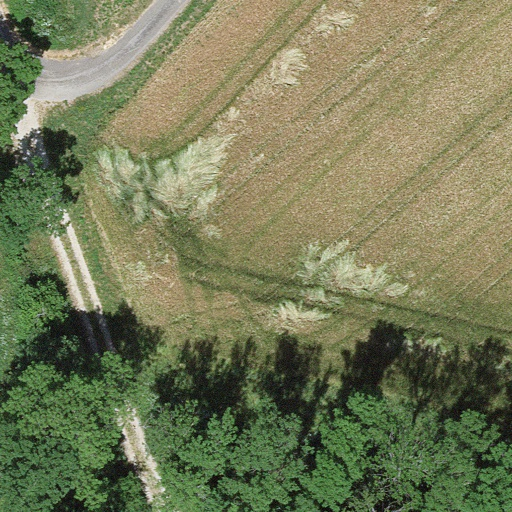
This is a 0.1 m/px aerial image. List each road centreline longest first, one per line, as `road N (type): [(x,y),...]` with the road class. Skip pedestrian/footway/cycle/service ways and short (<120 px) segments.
road 1 (track): [(166,511),(8,82)]
road 2 (track): [(8,82),(76,76),(166,0)]
